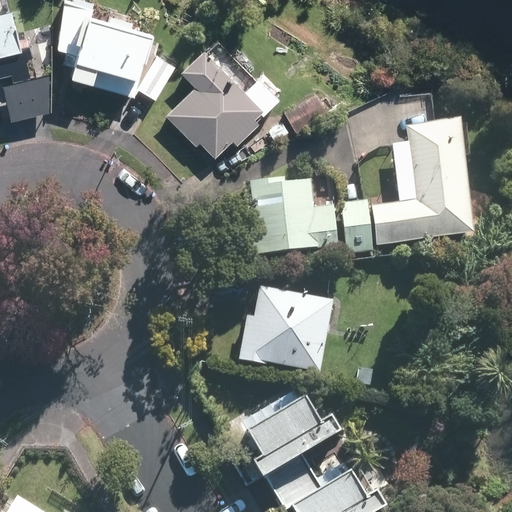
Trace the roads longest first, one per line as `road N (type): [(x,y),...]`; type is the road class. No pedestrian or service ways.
road 1 (residential): [(0,178),(40,168),(77,174),(110,191),(135,219),(149,254),(151,291),(139,327),(101,367)]
road 2 (residential): [(185,511),(101,367)]
